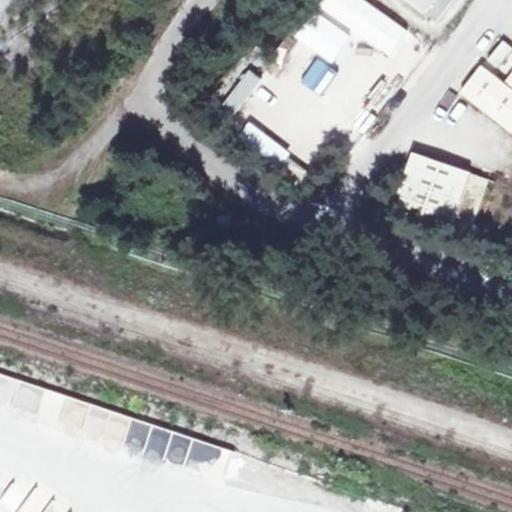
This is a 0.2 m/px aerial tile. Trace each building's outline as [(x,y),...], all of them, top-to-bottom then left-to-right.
[(401,0),(431,25),(453,0),(401,0)] [(254,58),(235,76),(256,98),(275,80),(254,58)] [(511,89),(482,67),(461,93),(511,132),(511,89)] [(305,178),(323,151),(253,104),(235,131),(305,178)] [(414,153),(394,212),(451,232),(472,173),(414,153)] [(489,178),(472,173),(451,232),(469,237),(489,178)] [(306,242),(286,236),(282,247),(303,253),(306,242)]
